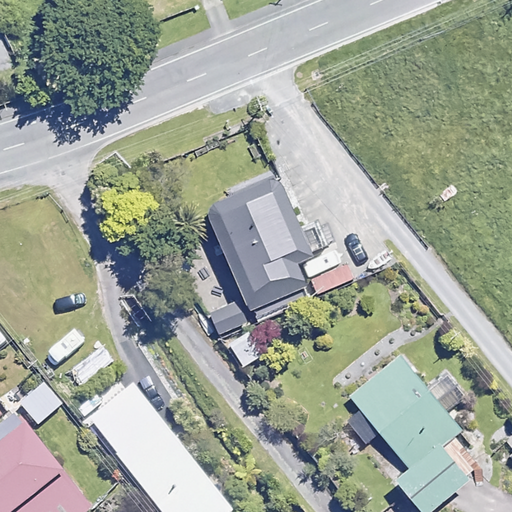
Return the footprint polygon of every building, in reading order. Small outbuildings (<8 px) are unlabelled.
[(314,255),(283,173),(207,201),(248,310),(309,287),(299,261),(314,255)] [(238,298),(207,312),(218,335),(248,320),(238,298)] [(252,328),(225,345),(241,370),(268,353),(252,328)] [(428,387),(401,352),(349,394),(361,410),(348,421),(366,443),(381,430),(409,464),(395,475),(424,511),(426,511),(480,470),(453,436),(461,429),(438,400),(459,383),(449,371),(428,387)] [(86,511),(95,505),(27,421),(0,442),(0,511),(86,511)]
